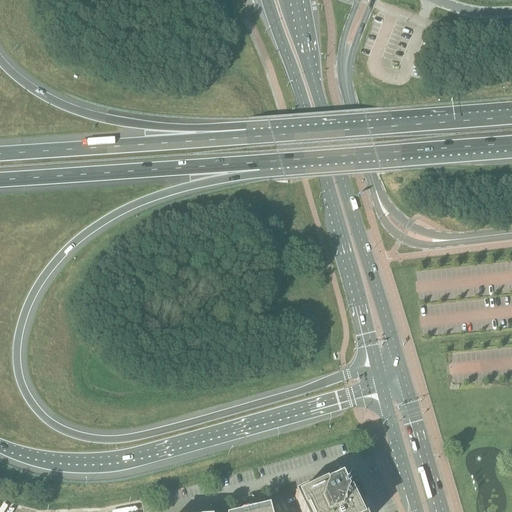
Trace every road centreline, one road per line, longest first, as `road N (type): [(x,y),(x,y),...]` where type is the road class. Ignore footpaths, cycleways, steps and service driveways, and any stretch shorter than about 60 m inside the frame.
road 1 (motorway): [(374,367),(114,439),(62,430),(30,403),(19,381),(18,335),(37,284),(62,252),(137,202),(258,162)]
road 2 (motorway): [(0,444),(87,464),(380,388)]
road 3 (primary): [(402,372),(295,0)]
road 4 (primary): [(267,0),(374,367)]
road 5 (motorway): [(511,116),(246,137)]
road 6 (motorway): [(246,137),(88,114),(34,90),(0,60)]
road 7 (motorway): [(0,180),(258,162)]
road 8 (motorway): [(258,162),(511,142)]
road 9 (motorway): [(246,137),(0,154)]
road 10 (secondary): [(443,511),(402,372)]
road 11 (tertiary): [(373,184),(378,210),(401,238),(420,245),(473,238)]
road 12 (secondary): [(380,388),(417,511)]
road 13 (tertiary): [(473,238),(424,233),(386,205),(373,184)]
